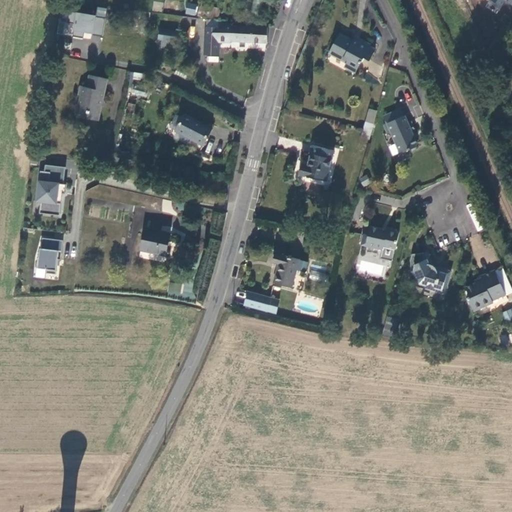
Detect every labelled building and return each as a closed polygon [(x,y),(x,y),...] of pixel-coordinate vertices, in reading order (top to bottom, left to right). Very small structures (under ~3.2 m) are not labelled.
[(187,2),(184,13),(195,16),(198,5),(187,2)] [(77,13),(73,37),(83,38),(84,33),(102,36),(105,19),(77,13)] [(232,24),(219,23),(218,28),(205,27),(204,55),(219,56),(219,43),(227,43),(227,42),(267,43),(267,27),(232,25),(232,24)] [(177,31),(159,29),(158,39),(175,42),(177,31)] [(369,59),(375,47),(358,37),(356,41),(339,32),(327,54),(356,70),(364,56),(369,59)] [(77,116),(98,121),(101,107),(104,105),(105,101),(103,98),(108,79),(90,75),(87,87),(80,86),(78,95),(82,96),(77,116)] [(384,113),(387,121),(404,114),(401,106),(384,113)] [(203,145),(212,129),(185,114),(176,131),(172,137),(200,152),(203,145)] [(408,121),(405,114),(404,114),(387,121),(383,122),(387,131),(390,130),(399,152),(415,146),(417,142),(413,132),(416,131),(411,120),(408,121)] [(367,120),(365,126),(373,128),(375,122),(367,120)] [(362,134),(370,137),(373,128),(365,126),(362,134)] [(303,163),(300,172),(326,178),(334,148),(313,144),(308,163),(303,163)] [(54,202),(61,203),(62,193),(65,193),(66,184),(64,183),(66,167),(46,164),(45,171),(41,170),(37,200),(41,201),(40,212),(52,214),(54,202)] [(54,202),(52,214),(60,215),(61,203),(54,202)] [(361,245),(383,250),(387,247),(395,249),(399,233),(398,232),(396,229),(387,228),(387,230),(370,226),(368,236),(363,235),(361,245)] [(141,250),(165,256),(170,233),(145,228),(141,250)] [(57,260),(61,260),(63,240),(43,238),(41,248),(40,248),(39,257),(37,257),(36,268),(46,270),(46,273),(55,274),(57,260)] [(299,257),(275,251),(273,261),(279,262),(274,280),(292,285),(299,257)] [(447,290),(452,271),(444,268),(443,269),(442,269),(440,270),(439,270),(438,269),(437,269),(436,268),(434,266),(428,252),(425,253),(413,254),(411,260),(412,271),(412,272),(413,272),(417,281),(421,282),(421,283),(425,284),(427,286),(428,287),(431,288),(432,289),(434,289),(436,289),(438,288),(447,290)] [(467,292),(473,310),(494,302),(493,299),(506,294),(496,268),(480,274),(481,276),(474,279),(474,281),(466,284),(469,292),(467,292)] [(279,299),(248,290),(245,304),(276,312),(279,299)] [(511,308),(511,306),(501,310),(506,321),(511,318),(511,308)]
